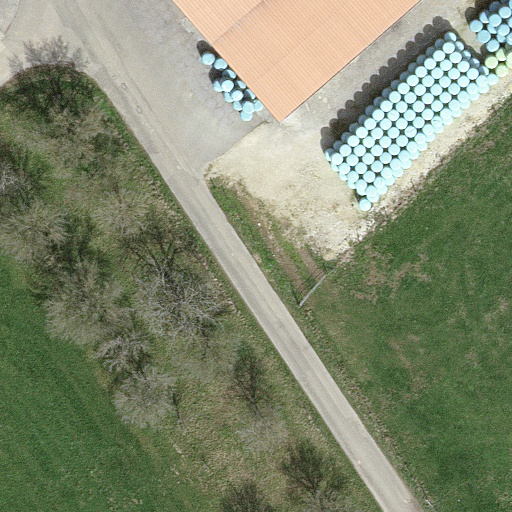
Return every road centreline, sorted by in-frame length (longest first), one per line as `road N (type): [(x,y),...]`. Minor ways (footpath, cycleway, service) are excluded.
road 1 (track): [(71,14),(398,511)]
road 2 (trunk): [(0,214),(47,511)]
